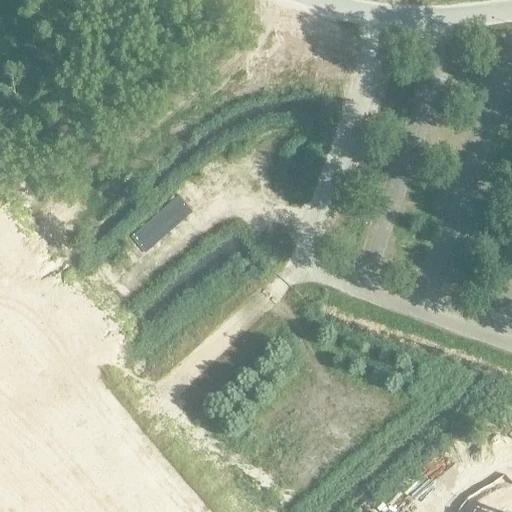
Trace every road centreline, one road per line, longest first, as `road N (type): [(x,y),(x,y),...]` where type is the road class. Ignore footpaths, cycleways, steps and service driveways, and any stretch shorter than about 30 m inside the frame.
road 1 (track): [(196,430),(109,318),(75,306),(0,240)]
road 2 (unclassified): [(298,269),(376,14)]
road 3 (track): [(165,388),(298,269)]
road 4 (tertiary): [(511,13),(376,14)]
